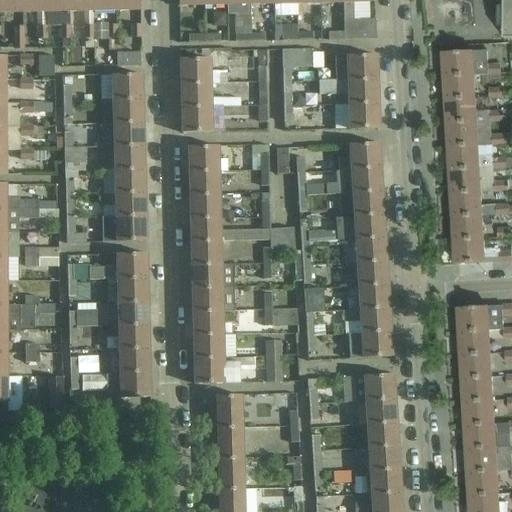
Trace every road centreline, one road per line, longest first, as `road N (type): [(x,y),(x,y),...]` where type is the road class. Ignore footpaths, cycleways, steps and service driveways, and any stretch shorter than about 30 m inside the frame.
road 1 (residential): [(161,0),(177,511)]
road 2 (residential): [(414,290),(395,0)]
road 3 (residential): [(430,511),(414,290)]
